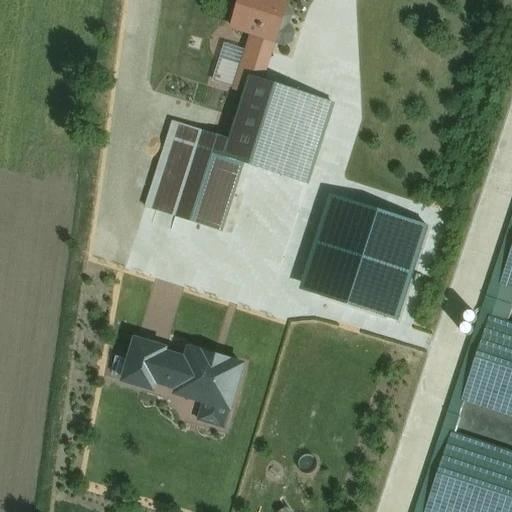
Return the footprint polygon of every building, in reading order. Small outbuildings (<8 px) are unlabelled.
[(238,0),(229,26),(249,33),(275,42),(290,0),(238,0)] [(275,42),(249,33),(229,91),(241,95),(227,137),(173,119),(143,206),(220,232),(243,163),(307,184),(336,100),(263,76),(275,42)] [(511,211),(411,511),(511,511),(511,450),(460,433),(469,404),(511,418),(511,320),(509,319),(511,309),(511,211)] [(330,253),(315,299),(391,323),(406,278),(330,253)] [(186,342),(183,353),(133,337),(117,385),(153,398),(157,387),(204,403),(197,422),(223,431),(246,362),(186,342)]
